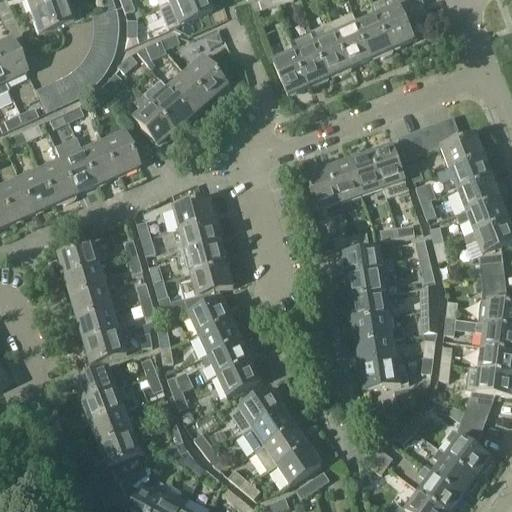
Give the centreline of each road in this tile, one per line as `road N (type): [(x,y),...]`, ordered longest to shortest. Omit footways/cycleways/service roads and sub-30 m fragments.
road 1 (residential): [(270,304),(277,264),(250,183),(259,163),(492,80)]
road 2 (residential): [(80,511),(37,403),(34,369),(0,306)]
